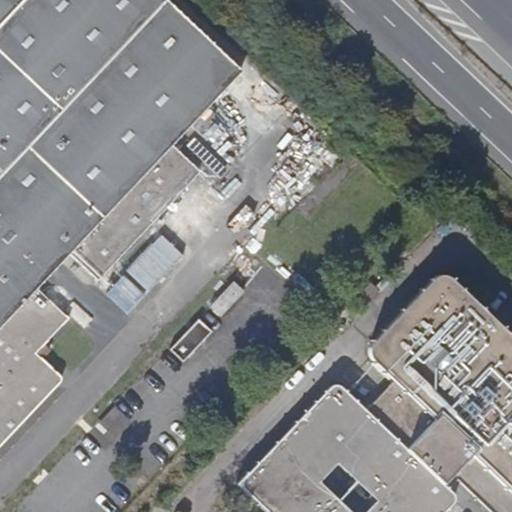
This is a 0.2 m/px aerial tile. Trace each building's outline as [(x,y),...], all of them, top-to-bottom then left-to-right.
[(0,0),(0,450),(64,382),(35,356),(69,320),(37,289),(69,255),(97,280),(142,233),(200,172),(173,146),(243,71),(167,0),(0,0)] [(511,511),(511,335),(451,277),(448,275),(444,274),(441,275),(438,277),(371,347),(369,351),(369,355),(371,358),(396,382),(368,411),(449,489),(458,479),(493,511),(511,511)] [(212,306),(222,316),(245,292),(235,282),(212,306)] [(172,349),(185,363),(214,331),(200,319),(172,349)] [(243,479),(242,483),(242,487),(244,490),(267,511),(444,511),(453,504),(455,500),(454,496),(453,494),(451,492),(449,489),(368,411),(344,388),(339,386),(336,385),(332,387),(260,462),(243,479)]
